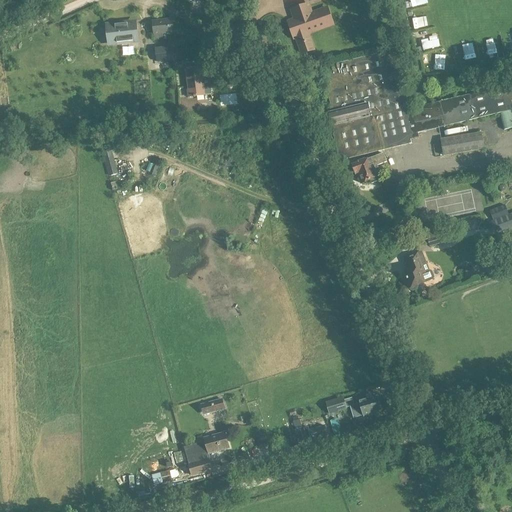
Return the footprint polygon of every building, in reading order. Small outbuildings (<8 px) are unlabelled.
[(409,0),(412,9),(427,6),(425,0),(409,0)] [(333,27),(331,20),(327,9),(311,14),(308,6),(297,10),(301,23),(292,27),(302,54),(313,50),(308,35),(333,27)] [(175,33),(173,19),(153,22),(155,36),(156,41),(163,40),(163,35),(175,33)] [(422,28),(421,19),(412,20),(414,30),(422,28)] [(134,22),(107,25),(109,45),(136,42),(134,22)] [(437,40),(428,42),(428,40),(420,42),(422,51),(439,47),(437,40)] [(467,43),(471,60),(477,59),(473,42),(467,43)] [(486,48),(488,59),(498,57),(496,46),(486,48)] [(156,50),(157,62),(181,60),(180,48),(156,50)] [(418,134),(464,123),(500,114),(504,131),(511,128),(511,85),(464,97),(412,109),(398,50),(321,69),(332,113),(329,114),(334,135),(332,135),(339,162),(383,151),(411,144),(411,140),(419,138),(418,134)] [(444,69),(442,56),(432,57),(433,71),(444,69)] [(210,79),(198,80),(196,68),(186,69),(190,98),(211,95),(210,79)] [(224,102),(225,109),(242,107),(241,97),(224,98),(224,102)] [(481,133),(440,140),(443,157),(484,150),(481,133)] [(118,174),(112,151),(127,149),(126,137),(100,139),(102,152),(109,177),(118,174)] [(371,180),(372,184),(379,181),(377,178),(378,177),(375,169),(378,168),(377,166),(387,163),(384,155),(353,166),(357,177),(358,176),(361,184),(371,180)] [(511,196),(507,180),(497,184),(502,200),(511,197),(511,196)] [(494,220),(509,215),(505,205),(490,211),(494,220)] [(490,222),(495,235),(511,228),(511,213),(509,215),(494,220),(490,222)] [(435,228),(425,230),(430,247),(453,241),(450,232),(438,235),(435,228)] [(417,242),(426,239),(424,231),(415,235),(417,242)] [(404,281),(407,290),(410,289),(411,290),(414,291),(417,290),(418,288),(417,286),(425,283),(433,280),(434,277),(432,271),(429,270),(422,253),(406,259),(410,270),(405,272),(408,279),(404,281)] [(363,418),(371,415),(370,413),(381,410),(377,398),(359,403),(360,403),(354,405),(352,398),(344,400),(343,398),(326,403),(329,414),(347,409),(346,408),(350,407),(353,418),(363,416),(363,418)] [(204,416),(226,410),(223,399),(201,405),(204,416)] [(298,417),(293,419),(294,422),(296,430),(301,429),(301,428),(302,428),(300,420),(299,421),(298,417)] [(308,427),(303,428),(306,437),(309,436),(311,441),(327,436),(324,426),(309,431),(308,427)] [(205,439),(206,443),(209,454),(229,449),(225,434),(205,439)] [(211,471),(206,454),(209,454),(206,443),(203,443),(202,442),(184,447),(193,476),(211,471)] [(169,471),(152,476),(154,486),(172,481),(169,471)]
